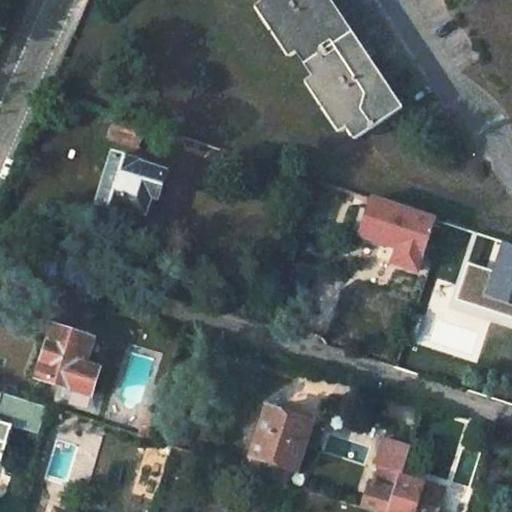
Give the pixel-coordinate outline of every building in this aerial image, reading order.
[(256,0),(352,140),(400,107),(369,62),(326,0),(256,0)] [(118,114),(111,136),(139,146),(147,124),(118,114)] [(117,157),(102,202),(124,210),(125,206),(146,213),(152,196),(159,198),(168,173),(117,157)] [(398,207),(386,244),(399,247),(394,263),(417,271),(435,219),(398,207)] [(511,244),(504,242),(485,296),(504,302),(502,310),(511,313),(511,320),(511,321),(511,244)] [(283,304),(302,310),(311,281),(292,275),(283,304)] [(55,327),(39,378),(69,388),(92,395),(94,387),(100,370),(86,366),(95,339),(55,327)] [(92,395),(69,388),(64,403),(97,414),(105,390),(94,387),(92,395)] [(0,455),(10,423),(18,425),(47,434),(55,409),(6,393),(4,398),(0,396),(0,455)] [(288,485),(293,468),(298,470),(313,423),(268,408),(249,472),(288,485)] [(153,433),(143,429),(140,437),(151,440),(153,433)] [(411,447),(386,440),(379,462),(384,463),(378,484),(373,482),(364,509),(373,511),(389,511),(400,479),(411,447)] [(389,511),(435,511),(441,492),(400,479),(389,511)]
